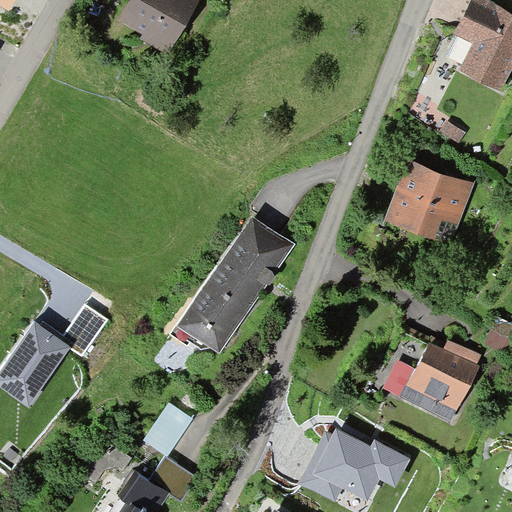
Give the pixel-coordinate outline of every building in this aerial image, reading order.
[(188,0),(133,0),(124,17),(164,42),(188,0)] [(511,54),(511,17),(478,0),(472,0),(444,56),(464,66),(463,68),(496,85),(511,54)] [(450,222),(463,188),(409,167),(408,169),(402,167),(396,182),(402,184),(391,214),(430,228),(427,235),(448,243),(456,224),(450,222)] [(219,342),(257,288),(256,284),(252,282),(256,277),(262,281),(267,282),(271,276),(269,271),(287,245),(251,221),(180,323),(188,329),(182,338),(198,349),(207,348),(211,342),(208,340),(211,336),(219,342)] [(67,345),(34,323),(0,372),(0,381),(28,401),(67,345)] [(451,413),(475,368),(427,344),(400,396),(432,412),(436,404),(451,413)] [(371,447),(337,429),(316,468),(367,495),(379,472),(394,481),(407,457),(375,440),(371,447)] [(120,471),(129,457),(111,445),(81,469),(81,475),(92,483),(102,468),(112,466),(120,471)] [(154,511),(166,495),(179,504),(196,478),(163,456),(147,481),(130,470),(115,493),(124,499),(114,511),(154,511)]
